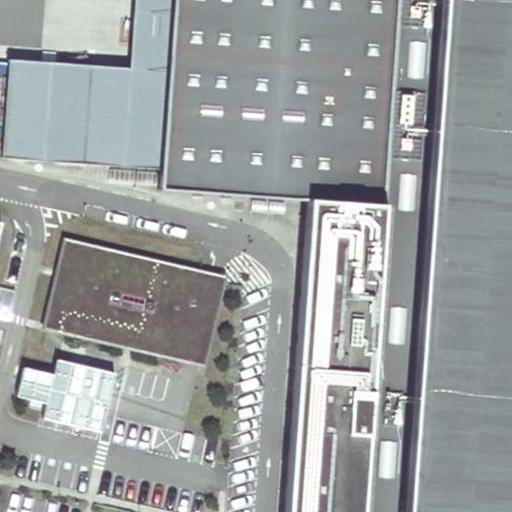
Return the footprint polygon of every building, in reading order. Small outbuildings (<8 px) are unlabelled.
[(160,166),(172,0),(133,0),(129,69),(9,59),(6,155),(160,166)] [(158,189),(300,198),(376,203),(389,0),(172,0),(160,166),(158,189)] [(387,511),(425,0),(389,0),(376,203),(354,511),(387,511)] [(511,511),(511,0),(425,0),(387,511),(511,511)] [(277,511),(354,511),(376,203),(300,198),(277,511)] [(66,328),(83,249),(64,244),(47,323),(66,328)] [(183,353),(200,274),(152,264),(151,268),(140,265),(141,261),(83,249),(66,328),(183,353)] [(201,357),(218,279),(200,274),(183,353),(201,357)]
